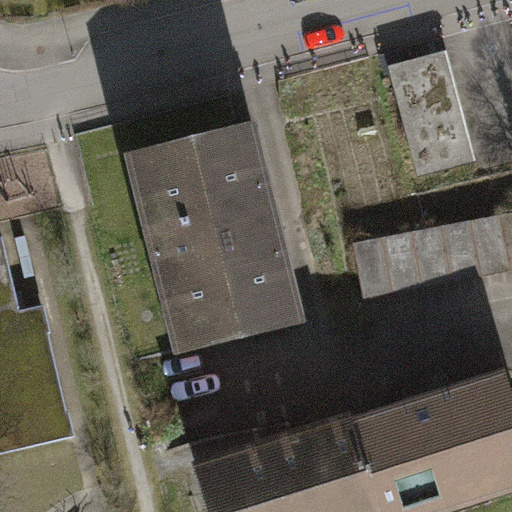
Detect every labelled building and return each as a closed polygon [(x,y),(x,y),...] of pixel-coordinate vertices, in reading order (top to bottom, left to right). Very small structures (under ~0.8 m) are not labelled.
[(397,70),(428,182),(486,166),(456,54),(397,70)] [(303,321),(254,120),(124,152),(173,352),(303,321)] [(511,220),(370,250),(383,315),(511,288),(511,220)] [(0,455),(83,434),(49,306),(26,312),(9,247),(0,249),(0,455)] [(511,379),(368,423),(395,511),(444,511),(511,491),(511,379)] [(395,511),(368,423),(197,475),(208,511),(395,511)]
